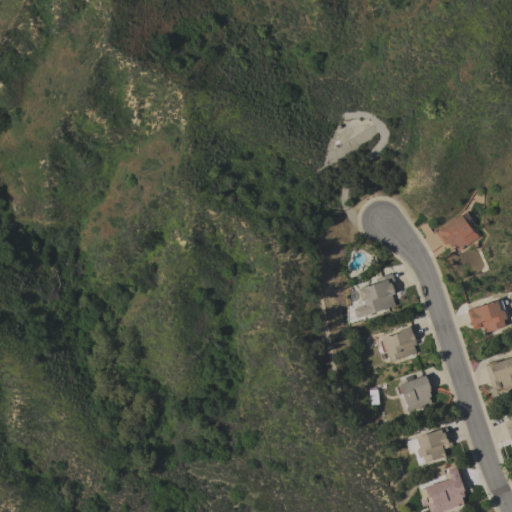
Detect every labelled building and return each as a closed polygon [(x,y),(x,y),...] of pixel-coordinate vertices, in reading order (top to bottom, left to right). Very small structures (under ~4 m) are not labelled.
[(435,233),(438,231),(437,230),(460,214),(474,233),(475,232),(478,236),(458,251),(453,245),(451,247),(448,243),(447,244),(446,243),(444,245),(435,233)] [(397,291),(394,292),(394,293),(391,294),(395,305),(372,313),(369,306),(365,308),(363,301),(364,298),(366,298),(362,288),(377,282),(375,279),(391,273),(397,291)] [(466,310),(497,300),(501,311),(502,310),(505,312),(507,318),(503,319),(505,326),(484,333),(481,322),(479,322),(481,327),(473,330),(466,310)] [(389,362),(381,339),(400,332),(399,330),(413,325),(417,339),(415,340),(416,344),(413,345),(413,347),(413,346),(416,353),(389,362)] [(484,364),(499,359),(499,361),(511,357),(511,387),(503,390),(500,381),(499,382),(501,388),(492,390),(484,364)] [(409,411),(399,384),(425,375),(425,376),(429,375),(434,388),(430,390),(430,391),(429,391),(431,396),(429,397),(431,403),(409,411)] [(511,439),(509,440),(503,422),(511,418),(511,439)] [(412,439),(446,427),(452,446),(444,448),(443,445),(441,445),(445,456),(425,463),(422,456),(418,457),(412,439)] [(427,501),(423,489),(432,486),(432,484),(459,475),(459,476),(462,475),(467,489),(464,490),(464,491),(463,492),(465,496),(461,497),(463,504),(440,511),(438,507),(440,507),(437,498),(427,501)]
